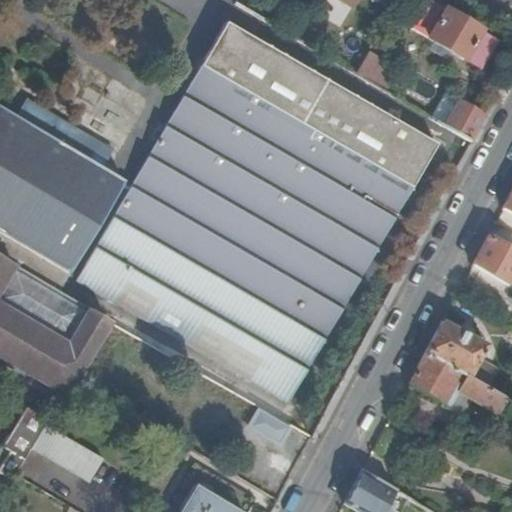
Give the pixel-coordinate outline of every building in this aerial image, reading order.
[(338,0),(352,8),(356,0),(338,0)] [(462,61),(480,31),(446,11),(429,40),(462,61)] [(203,66),(412,190),(438,147),(228,23),(203,66)] [(286,403),(412,190),(203,66),(78,280),(286,403)] [(425,107),(434,93),(415,81),(406,96),(425,107)] [(11,119),(98,170),(111,147),(24,96),(11,119)] [(470,143),(480,125),(455,110),(444,127),(470,143)] [(0,112),(0,259),(57,293),(121,183),(98,170),(11,119),(0,112)] [(511,189),(502,208),(511,213),(511,189)] [(511,271),(511,250),(487,236),(471,265),(504,286),(511,271)] [(0,363),(59,398),(69,380),(104,321),(57,293),(0,259),(0,363)] [(482,345),(440,321),(423,354),(463,377),(482,345)] [(501,400),(497,397),(463,377),(423,354),(406,384),(444,406),(452,393),(491,415),(501,400)] [(20,460),(45,421),(23,407),(0,444),(0,447),(7,452),(20,460)] [(278,447),(289,429),(258,411),(247,428),(278,447)] [(20,461),(20,460),(7,452),(0,464),(0,467),(13,475),(20,461)] [(380,511),(392,492),(359,473),(341,505),(352,511),(380,511)] [(235,511),(192,486),(176,511),(235,511)]
